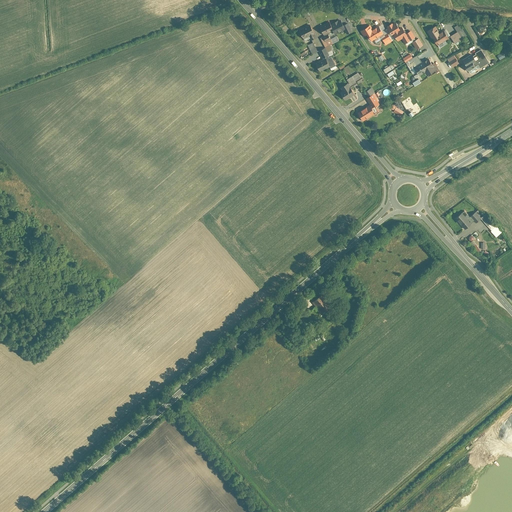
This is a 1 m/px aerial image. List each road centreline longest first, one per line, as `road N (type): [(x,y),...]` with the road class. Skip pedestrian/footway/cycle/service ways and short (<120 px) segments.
road 1 (tertiary): [(46,511),(380,219)]
road 2 (residential): [(252,13),(265,6),(491,24)]
road 3 (tertiary): [(252,13),(369,150)]
